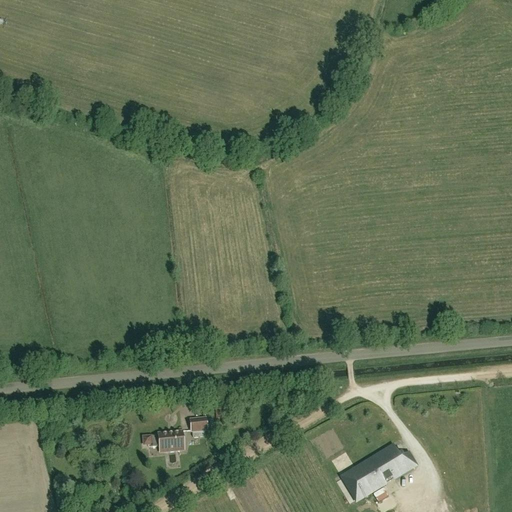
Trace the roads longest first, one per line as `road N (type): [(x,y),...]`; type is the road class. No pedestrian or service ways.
road 1 (unclassified): [(0,388),(349,355)]
road 2 (track): [(156,511),(356,392)]
road 3 (unclassified): [(349,355),(511,340)]
road 4 (track): [(356,392),(511,373)]
